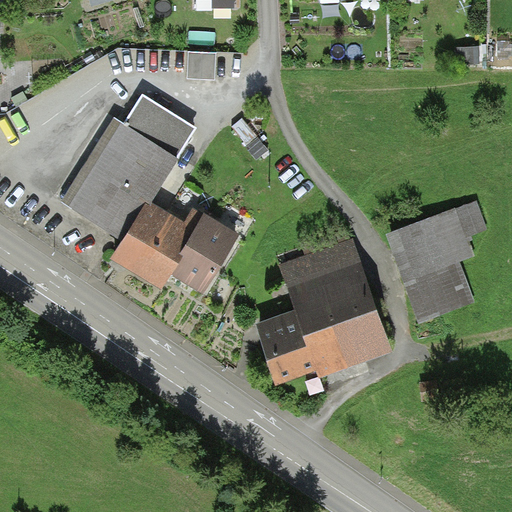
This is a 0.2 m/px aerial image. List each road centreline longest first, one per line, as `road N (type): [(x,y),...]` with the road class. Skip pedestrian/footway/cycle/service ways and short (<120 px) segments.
road 1 (primary): [(0,256),(378,511)]
road 2 (track): [(511,331),(404,356),(338,394),(289,453)]
